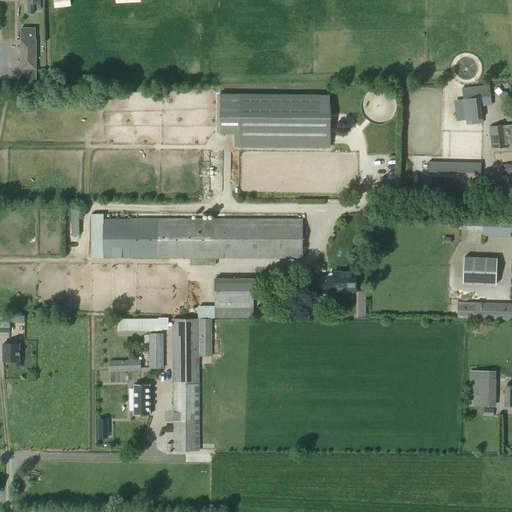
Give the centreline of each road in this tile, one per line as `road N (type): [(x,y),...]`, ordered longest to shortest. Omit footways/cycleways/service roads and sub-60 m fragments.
road 1 (residential): [(7,511),(6,453),(207,456)]
road 2 (unknown): [(347,202),(511,200)]
